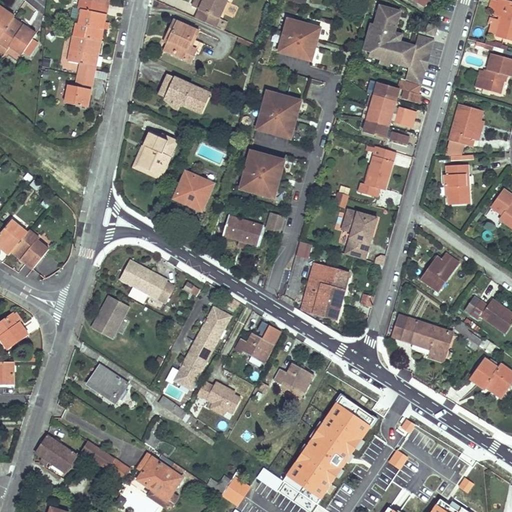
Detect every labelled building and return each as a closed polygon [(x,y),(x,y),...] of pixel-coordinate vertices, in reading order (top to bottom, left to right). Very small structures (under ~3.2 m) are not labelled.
[(105,30),(106,22),(108,14),(106,14),(107,4),(85,0),(83,0),(82,9),(82,10),(79,23),(76,23),(74,36),(77,36),(98,41),(101,29),(102,29),(105,30)] [(200,9),(203,0),(194,0),(191,6),(192,7),(199,10),(200,9)] [(220,18),(228,0),(203,0),(200,9),(199,10),(195,18),(216,28),(217,26),(220,20),(220,18)] [(511,6),(506,5),(507,1),(503,0),(498,0),(498,3),(495,12),(494,15),(502,18),(497,37),(511,41),(511,6)] [(495,12),(498,3),(492,1),(492,2),(489,10),(495,12)] [(0,40),(13,22),(15,18),(16,16),(0,5),(0,40)] [(24,25),(15,19),(15,18),(13,22),(23,29),(23,28),(25,25),(24,25)] [(223,28),(226,21),(225,21),(220,18),(220,20),(217,26),(223,29),(223,28)] [(192,40),(193,39),(195,40),(200,31),(174,19),(166,36),(170,38),(167,43),(164,51),(183,60),(189,48),(189,47),(192,40)] [(279,53),(312,62),(316,48),(303,44),(305,39),(317,42),(321,28),(288,19),(279,53)] [(39,43),(33,39),(37,34),(25,25),(23,28),(23,29),(13,22),(0,40),(0,42),(9,49),(11,47),(22,55),(25,52),(30,56),(39,43)] [(99,56),(102,41),(98,41),(77,36),(74,50),(72,49),(69,61),(81,63),(83,64),(94,66),(94,64),(96,56),(99,56)] [(316,48),(317,42),(305,39),(303,44),(316,48)] [(511,77),(511,60),(493,54),(483,89),(501,94),(506,76),(511,77)] [(96,71),(99,56),(96,56),(94,64),(94,66),(83,64),(81,63),(80,68),(96,71)] [(432,70),(434,64),(433,64),(423,61),(421,67),(422,67),(432,70)] [(429,81),(432,70),(422,67),(421,67),(418,77),(429,81)] [(95,78),(96,71),(80,68),(78,75),(95,78)] [(94,85),(95,78),(78,75),(77,82),(94,85)] [(202,116),(212,93),(167,75),(158,96),(167,99),(164,106),(180,112),(181,108),(202,116)] [(395,101),(399,90),(378,84),(374,96),(376,96),(386,98),(395,101)] [(89,108),(93,89),(76,86),(69,85),(65,103),(89,108)] [(418,104),(421,96),(404,91),(402,99),(418,104)] [(267,92),(257,130),(291,139),(296,123),(283,119),(284,114),(297,118),(302,101),(267,92)] [(392,113),(395,101),(386,98),(376,96),(374,96),(371,107),(392,113)] [(477,137),(481,122),(484,112),(460,105),(450,140),(467,145),(469,139),(475,140),(476,140),(477,137)] [(388,126),(392,113),(371,107),(367,120),(388,126)] [(414,119),(416,112),(400,107),(398,115),(414,119)] [(296,123),(297,118),(284,114),(283,119),(296,123)] [(411,128),(414,119),(398,115),(395,123),(411,128)] [(384,139),(388,126),(367,120),(363,133),(384,139)] [(480,140),(485,123),(481,122),(477,137),(476,140),(480,141),(480,140)] [(161,176),(170,157),(163,153),(162,153),(167,141),(168,141),(167,141),(161,137),(160,137),(150,133),(144,146),(146,147),(146,149),(138,165),(140,166),(157,174),(161,176)] [(406,145),(408,137),(392,133),(390,140),(406,145)] [(170,156),(177,142),(176,141),(162,135),(162,134),(160,137),(161,137),(167,141),(168,141),(167,141),(162,153),(163,153),(170,157),(170,156)] [(474,147),(476,140),(475,140),(469,139),(467,145),(474,147)] [(160,180),(161,176),(157,174),(140,166),(138,165),(146,149),(146,147),(144,146),(142,145),(132,167),(134,168),(160,180)] [(384,190),(393,161),(396,152),(377,147),(374,156),(366,184),(362,183),(359,192),(375,197),(378,188),(384,190)] [(251,152),(240,190),(275,199),(279,183),(266,179),(268,174),(281,178),(285,161),(251,152)] [(467,185),(467,178),(467,175),(470,175),(469,165),(447,166),(447,176),(444,176),(445,188),(449,187),(449,196),(450,205),(471,204),(470,186),(467,186),(467,185)] [(202,212),(214,184),(186,172),(176,194),(196,203),(194,208),(202,212)] [(279,183),(281,178),(268,174),(266,179),(279,183)] [(42,185),(35,180),(30,185),(37,190),(42,185)] [(511,194),(504,189),(491,206),(502,214),(499,218),(511,227),(511,194)] [(196,203),(176,194),(174,199),(175,200),(194,208),(196,203)] [(343,207),(346,196),(339,194),(335,205),(343,208),(343,207)] [(345,255),(365,261),(370,244),(366,243),(368,234),(372,235),(377,219),(347,211),(342,230),(351,233),(345,255)] [(265,230),(280,234),(285,218),(270,213),(265,230)] [(258,235),(261,226),(229,216),(223,235),(240,241),(239,245),(245,247),(246,243),(255,246),(258,246),(261,236),(258,235)] [(15,249),(28,233),(12,220),(0,234),(0,242),(2,244),(4,241),(8,244),(3,250),(9,255),(12,252),(15,249)] [(470,236),(474,230),(469,227),(465,232),(470,236)] [(50,250),(38,240),(40,238),(30,231),(28,233),(15,249),(23,256),(21,259),(21,260),(33,270),(50,250)] [(298,257),(310,259),(312,245),(299,243),(298,257)] [(23,256),(15,249),(12,252),(21,260),(21,259),(23,256)] [(438,293),(459,264),(446,254),(441,260),(437,257),(420,280),(438,293)] [(168,281),(130,261),(120,279),(158,300),(168,281)] [(314,314),(322,285),(321,284),(325,269),(313,266),(309,281),(310,281),(302,311),(314,314)] [(345,290),(349,276),(325,269),(321,284),(322,285),(345,291),(345,290)] [(194,287),(187,283),(183,289),(189,293),(194,287)] [(337,321),(345,291),(322,285),(314,314),(337,321)] [(369,307),(372,297),(364,294),(361,305),(369,307)] [(96,321),(92,328),(112,339),(129,306),(109,296),(101,310),(103,311),(97,322),(96,321)] [(233,308),(237,301),(230,297),(226,304),(233,308)] [(511,325),(511,313),(493,300),(488,306),(481,301),(470,315),(478,320),(481,317),(505,335),(511,325)] [(195,343),(212,352),(230,318),(213,309),(195,343)] [(0,352),(2,355),(29,335),(21,324),(18,326),(15,321),(17,319),(13,313),(0,322),(0,352)] [(447,353),(453,334),(409,320),(402,341),(431,350),(432,351),(433,348),(447,353)] [(482,341),(458,324),(455,329),(472,341),(472,342),(468,346),(475,351),(480,344),(482,341)] [(264,363),(274,345),(253,333),(248,342),(241,338),(234,350),(242,354),(243,352),(264,363)] [(478,353),(485,343),(482,341),(480,344),(475,351),(478,353)] [(191,391),(212,352),(195,343),(174,382),(191,391)] [(444,361),(447,353),(433,348),(432,351),(431,350),(429,357),(444,362),(444,361)] [(224,367),(230,356),(224,353),(218,364),(219,364),(224,367)] [(505,394),(511,383),(511,373),(501,365),(498,369),(485,359),(471,379),(484,388),(486,386),(489,382),(492,385),(503,393),(505,394)] [(14,386),(15,362),(0,361),(0,393),(3,393),(3,385),(14,386)] [(304,393),(314,375),(293,363),(288,373),(281,369),(274,381),(281,385),(283,381),(304,393)] [(224,367),(219,364),(216,370),(216,371),(221,373),(224,367)] [(128,384),(100,365),(88,383),(112,399),(121,387),(124,389),(125,389),(128,384)] [(232,418),(243,396),(215,382),(214,385),(205,381),(195,400),(232,418)] [(265,394),(269,386),(263,382),(259,390),(265,394)] [(503,393),(492,385),(489,382),(486,386),(487,386),(502,397),(502,398),(505,394),(503,393)] [(116,402),(125,389),(124,389),(121,387),(112,399),(112,400),(116,402)] [(189,413),(164,396),(159,403),(167,409),(188,423),(191,420),(195,423),(197,419),(189,413)] [(150,447),(157,436),(151,432),(144,443),(150,447)] [(71,466),(78,456),(59,443),(61,440),(57,437),(54,440),(47,435),(36,453),(43,457),(50,462),(66,473),(66,472),(71,466)] [(95,460),(101,450),(88,441),(82,451),(95,460)] [(335,475),(315,462),(317,459),(300,448),(287,469),(296,475),(306,481),(323,491),(324,492),(335,475)] [(115,459),(101,450),(95,460),(108,469),(115,459)] [(178,498),(172,493),(182,478),(148,455),(142,463),(146,467),(143,472),(138,479),(153,490),(148,496),(149,496),(167,508),(172,507),(178,498)] [(119,462),(115,459),(108,469),(112,472),(119,462)] [(130,469),(119,462),(112,472),(123,479),(130,469)] [(143,472),(146,467),(142,463),(139,467),(138,468),(143,472)] [(324,500),(334,484),(338,478),(338,477),(335,475),(324,492),(323,491),(306,481),(303,486),(324,499),(324,500)] [(224,493),(232,480),(227,477),(225,481),(223,479),(219,484),(211,479),(207,485),(222,495),(224,493)] [(231,497),(239,484),(232,479),(232,480),(224,493),(231,497)] [(415,511),(417,509),(397,496),(399,493),(383,483),(370,503),(378,509),(383,511),(415,511)]
